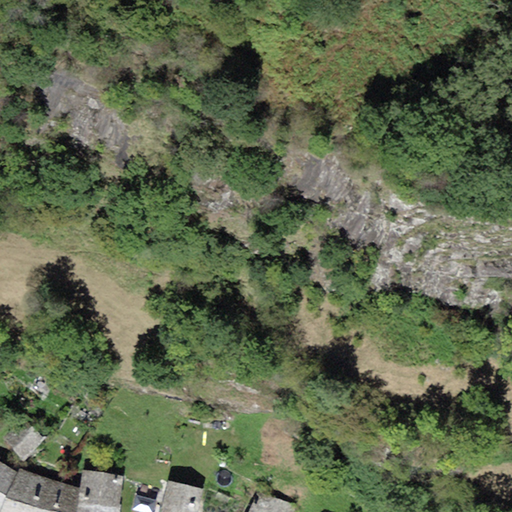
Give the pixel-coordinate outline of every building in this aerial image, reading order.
[(25,418),(3,438),(22,462),(46,438),(25,418)] [(0,511),(17,474),(0,462),(0,511)] [(118,511),(123,477),(82,469),(79,488),(74,511),(118,511)] [(38,511),(50,480),(19,470),(17,474),(0,511),(38,511)] [(74,511),(79,488),(50,480),(38,511),(74,511)] [(196,511),(202,488),(168,480),(161,511),(196,511)] [(292,511),(295,506),(256,491),(247,511),(292,511)]
